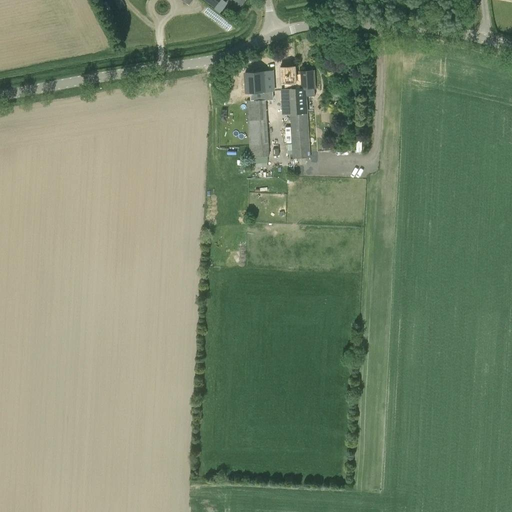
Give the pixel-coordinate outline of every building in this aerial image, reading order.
[(122,6),(119,0),(107,0),(113,11),(122,6)] [(299,75),(296,75),(295,67),(280,68),(281,84),(285,83),(285,89),(281,89),(282,115),(290,114),(293,159),(310,158),(309,132),(311,132),(311,130),(312,130),(311,113),(308,113),(306,89),(316,89),(315,70),(299,71),(299,75)] [(262,69),(243,71),(245,94),(250,93),(250,101),(258,100),(258,93),(264,92),(262,72),(262,69)] [(264,92),(258,93),(258,100),(265,100),(274,99),(274,91),(275,91),(274,81),(275,81),(275,71),(262,72),(264,92)] [(250,157),(268,156),(268,148),(265,100),(258,100),(250,101),(246,101),(250,157)] [(273,148),(268,148),(268,156),(269,158),(274,158),(274,155),(279,155),(279,148),(273,148)]
